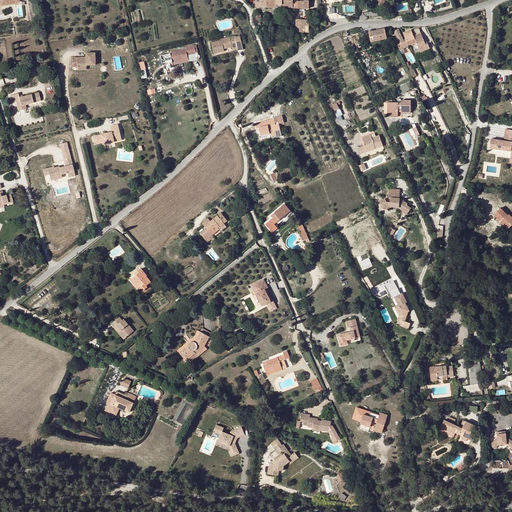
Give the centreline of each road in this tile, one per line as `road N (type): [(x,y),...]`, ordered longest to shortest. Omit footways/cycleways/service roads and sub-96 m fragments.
road 1 (unclassified): [(324,511),(0,465)]
road 2 (residential): [(228,119),(244,156),(251,216),(332,399)]
road 3 (unclassified): [(489,3),(471,151),(438,292)]
road 4 (unclassified): [(438,292),(406,378),(412,511)]
road 5 (tertiary): [(303,49),(339,27),(424,23),(489,3)]
road 6 (residential): [(0,103),(53,269)]
road 7 (tertiary): [(100,232),(228,119)]
road 8 (residential): [(511,400),(487,406),(487,464),(434,510)]
road 9 (unknown): [(473,133),(424,23)]
